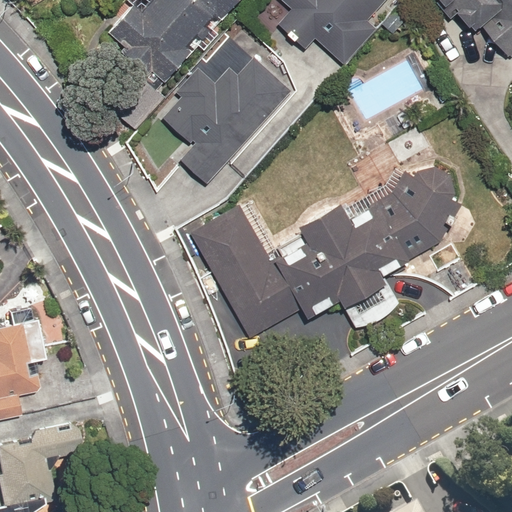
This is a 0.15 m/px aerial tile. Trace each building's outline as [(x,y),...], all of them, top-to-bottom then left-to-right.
[(136,0),(129,0),(102,29),(164,87),(208,41),(247,0),(142,0),(140,3),(136,0)] [(285,0),(294,7),(279,25),(309,48),(316,39),(349,65),(384,22),(374,15),(386,0),(285,0)] [(511,0),(455,0),(509,61),(511,58),(511,0)] [(184,158),(206,179),(293,84),(262,55),(248,70),(241,63),(221,85),(204,69),(164,113),(197,144),(184,158)] [(240,204),(190,228),(243,337),(305,307),(311,319),(345,302),(358,329),(400,309),(380,267),(479,219),(451,162),(351,210),(345,198),(258,240),(240,204)] [(0,307),(4,304),(0,298),(0,282),(32,261),(3,219),(0,220),(0,307)] [(23,322),(0,326),(0,420),(26,415),(21,391),(37,388),(23,322)] [(90,428),(0,448),(0,497),(1,503),(102,480),(90,428)] [(427,511),(419,499),(397,511),(427,511)]
